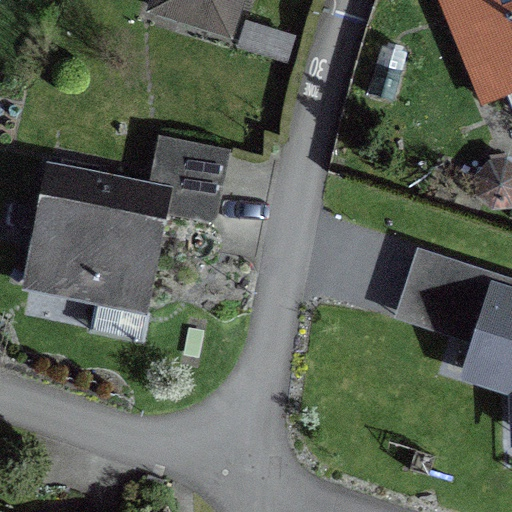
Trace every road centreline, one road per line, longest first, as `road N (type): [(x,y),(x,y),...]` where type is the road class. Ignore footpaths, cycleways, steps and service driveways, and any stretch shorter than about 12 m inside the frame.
road 1 (residential): [(357,0),(235,479)]
road 2 (residential): [(235,479),(0,408)]
